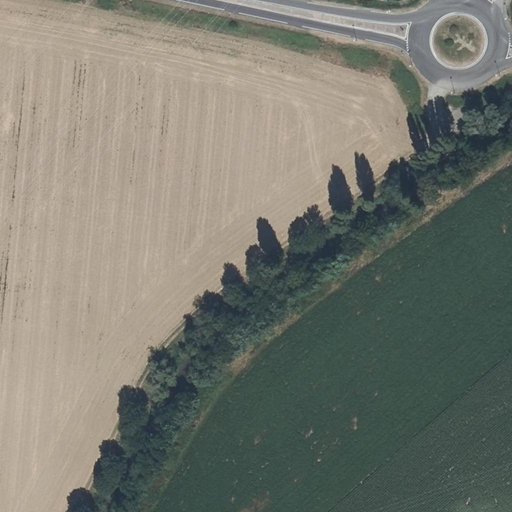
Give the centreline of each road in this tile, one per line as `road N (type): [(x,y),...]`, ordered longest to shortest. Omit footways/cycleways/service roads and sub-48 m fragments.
road 1 (track): [(154,384),(224,294),(411,155),(430,131),(446,77)]
road 2 (tertiary): [(195,0),(385,38),(423,53)]
road 3 (tertiary): [(428,18),(377,19),(269,0)]
